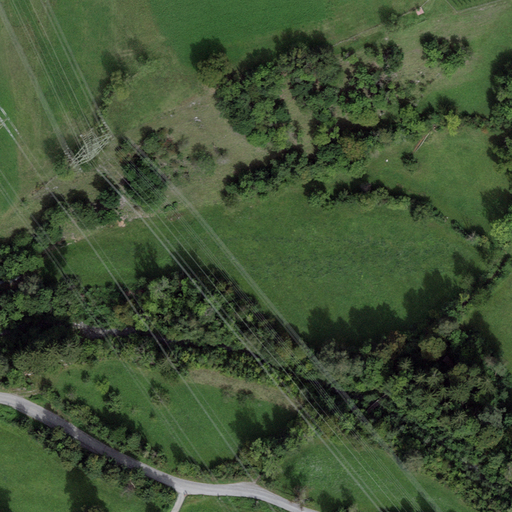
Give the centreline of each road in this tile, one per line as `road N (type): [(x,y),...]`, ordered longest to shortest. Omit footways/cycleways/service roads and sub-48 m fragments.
road 1 (unclassified): [(0,398),(183,487)]
road 2 (unclassified): [(183,487),(243,490),(303,511)]
